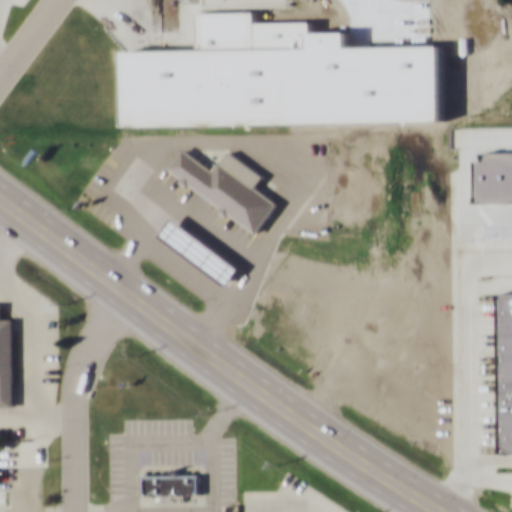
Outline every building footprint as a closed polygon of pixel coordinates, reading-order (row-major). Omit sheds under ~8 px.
[(297,201),(313,211),(320,201),(347,218),(359,200),(333,183),(338,175),(321,164),(297,201)] [(132,223),(138,218),(117,197),(111,203),(132,223)] [(511,299),(485,316),(485,423),(489,431),(505,431),(511,426),(511,299)] [(16,317),(5,317),(4,301),(0,301),(0,405),(16,405),(16,317)] [(200,497),(200,473),(145,473),(145,493),(164,493),(164,497),(200,497)]
